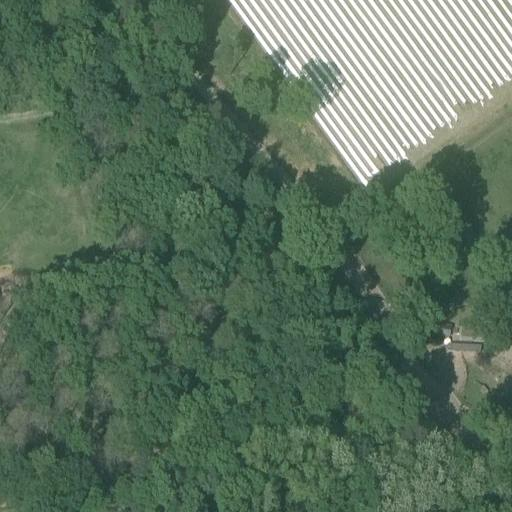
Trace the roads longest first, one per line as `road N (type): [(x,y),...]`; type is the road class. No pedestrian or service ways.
road 1 (track): [(511,455),(464,445),(254,133),(191,78),(129,0)]
road 2 (track): [(105,511),(96,473),(293,432),(397,431),(464,445)]
